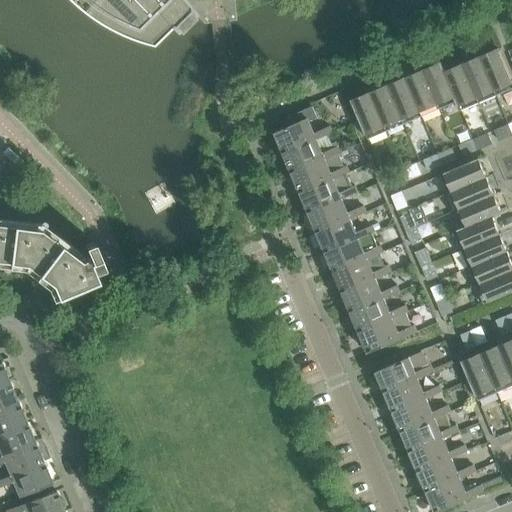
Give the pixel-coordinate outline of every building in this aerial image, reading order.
[(184,5),(186,7),(189,5),(183,0),(70,0),(80,8),(91,16),(102,23),(113,29),(125,34),(138,39),(150,42),(170,22),(168,20),(184,5)] [(511,88),(511,79),(499,48),(480,56),(496,95),(511,88)] [(496,95),(480,56),(462,63),(478,103),(496,95)] [(458,103),(445,70),(446,70),(442,62),(423,70),(440,110),(457,103),(458,103)] [(478,103),(462,63),(446,70),(445,70),(458,103),(457,103),(460,111),(478,103)] [(440,110),(423,70),(405,78),(422,118),(440,110)] [(422,118),(405,78),(387,85),(404,125),(422,118)] [(404,125),(387,85),(370,92),(387,132),(404,125)] [(387,132),(370,92),(352,100),(369,140),(387,132)] [(316,140),(309,122),(318,118),(313,106),(287,118),(291,127),(276,133),(285,154),(316,140)] [(511,134),(511,132),(508,124),(494,130),(499,141),(511,134)] [(333,133),(330,125),(319,131),(322,137),(333,133)] [(492,144),(488,134),(474,139),(478,149),(492,144)] [(478,149),(474,139),(459,146),(463,156),(478,149)] [(294,174),(339,154),(342,153),(338,145),(322,152),(316,140),(285,154),(294,174)] [(456,159),(452,148),(438,155),(442,165),(456,159)] [(303,195),(348,175),(351,174),(348,166),(345,168),(339,154),(294,174),(303,195)] [(442,165),(438,155),(423,161),(428,171),(442,165)] [(487,177),(479,158),(440,175),(448,193),(487,177)] [(421,174),(416,163),(402,169),(407,180),(421,174)] [(407,180),(402,169),(388,175),(393,186),(407,180)] [(344,200),(359,193),(356,186),(353,187),(348,175),(303,195),(312,214),(344,200)] [(495,195),(487,177),(448,193),(455,211),(495,195)] [(408,206),(402,192),(391,197),(397,211),(408,206)] [(503,213),(495,195),(455,211),(462,228),(462,229),(494,216),(503,213)] [(320,233),(352,219),(368,212),(365,205),(354,210),(353,208),(348,210),(344,200),(312,214),(320,233)] [(417,227),(411,212),(400,217),(406,231),(417,227)] [(501,233),(494,216),(462,229),(462,228),(453,231),(461,250),(501,233)] [(360,238),(352,219),(320,233),(328,252),(360,238)] [(105,269),(93,242),(85,246),(87,249),(83,251),(48,228),(43,233),(39,230),(0,225),(0,262),(26,267),(24,273),(48,290),(52,302),(101,283),(96,273),(105,269)] [(374,232),(371,226),(361,230),(364,236),(374,232)] [(423,241),(417,227),(406,231),(412,246),(423,241)] [(337,272),(370,258),(385,251),(383,245),(380,246),(374,232),(364,236),(360,238),(328,252),(337,272)] [(508,251),(501,233),(461,250),(469,268),(508,251)] [(432,262),(426,247),(415,252),(421,266),(432,262)] [(511,270),(511,260),(508,251),(469,268),(476,286),(511,270)] [(379,279),(394,272),(391,264),(381,268),(380,266),(374,268),(370,258),(337,272),(346,293),(379,279)] [(438,276),(432,262),(421,266),(427,281),(438,276)] [(511,292),(511,270),(476,286),(484,304),(511,292)] [(387,297),(403,290),(400,284),(390,289),(389,287),(383,289),(379,279),(346,293),(354,311),(387,297)] [(447,298),(441,283),(430,288),(436,302),(447,298)] [(363,332),(406,314),(411,311),(409,304),(399,309),(398,307),(392,309),(387,297),(354,311),(363,332)] [(453,312),(447,298),(436,302),(442,316),(453,312)] [(372,351),(420,330),(417,323),(411,326),(406,314),(363,332),(372,351)] [(511,331),(506,317),(495,321),(501,336),(511,331)] [(487,342),(481,328),(470,332),(477,347),(487,342)] [(477,347),(470,332),(460,336),(466,351),(477,347)] [(511,339),(497,346),(511,379),(511,339)] [(511,386),(511,379),(497,346),(480,353),(497,393),(511,386)] [(385,393),(419,379),(434,372),(431,365),(428,366),(422,352),(410,357),(376,372),(385,393)] [(497,393),(480,353),(462,361),(479,401),(497,393)] [(0,385),(9,381),(1,363),(0,363),(0,385)] [(393,413),(427,398),(442,392),(439,385),(430,389),(429,387),(423,389),(419,379),(385,393),(393,413)] [(0,410),(18,403),(9,381),(0,385),(0,410)] [(436,418),(427,398),(393,413),(401,433),(436,418)] [(0,433),(26,422),(18,403),(0,410),(0,433)] [(440,408),(443,415),(446,414),(450,412),(447,405),(440,408)] [(410,453),(444,439),(459,432),(456,425),(452,427),(446,414),(443,415),(436,418),(401,433),(410,453)] [(34,442),(26,422),(0,433),(0,453),(1,456),(34,442)] [(418,473),(452,459),(467,452),(464,445),(454,450),(453,448),(448,449),(444,439),(410,453),(418,473)] [(43,462),(34,442),(1,456),(0,456),(0,467),(0,468),(5,465),(10,476),(43,462)] [(461,479),(452,459),(418,473),(427,493),(461,479)] [(43,462),(10,476),(0,479),(0,488),(8,485),(9,487),(14,485),(19,498),(52,484),(43,462)] [(473,465),(465,468),(468,476),(476,472),(473,465)] [(473,488),(466,491),(461,479),(427,493),(434,511),(437,511),(476,495),(473,488)] [(60,511),(64,510),(56,490),(6,511),(60,511)]
